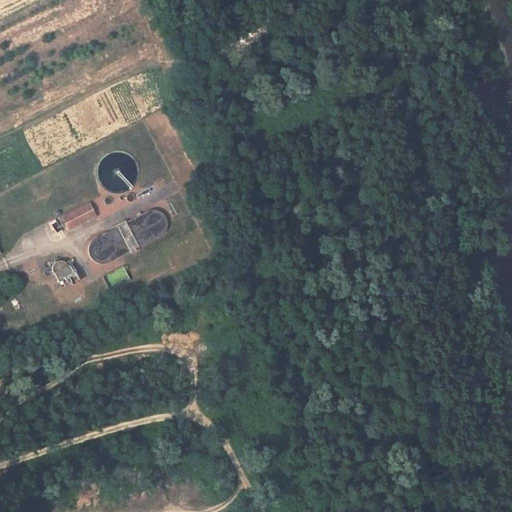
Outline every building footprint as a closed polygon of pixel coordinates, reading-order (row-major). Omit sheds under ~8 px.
[(94,164),(110,196),(142,180),(126,148),(94,164)] [(89,205),(63,218),(69,230),(95,217),(89,205)] [(131,252),(171,232),(159,207),(118,227),(131,252)] [(90,243),(93,261),(107,259),(105,240),(90,243)] [(103,277),(109,290),(131,279),(124,266),(103,277)] [(76,271),(58,279),(62,287),(72,282),(73,284),(81,281),(76,271)]
